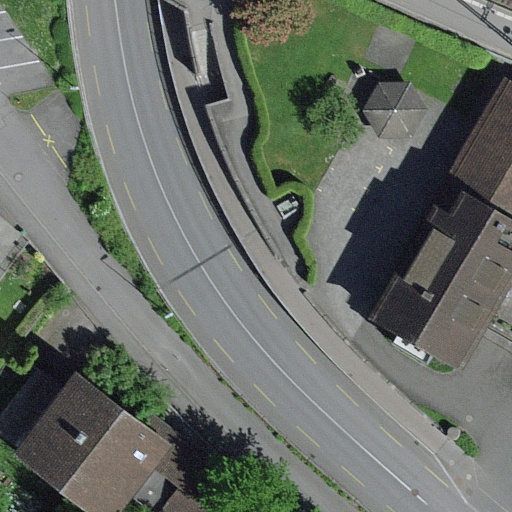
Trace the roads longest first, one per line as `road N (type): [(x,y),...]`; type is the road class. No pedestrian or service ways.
road 1 (tertiary): [(420,502),(326,417),(200,270),(129,96),(116,0)]
road 2 (residential): [(0,137),(165,342)]
road 3 (residential): [(192,370),(281,464),(340,511)]
